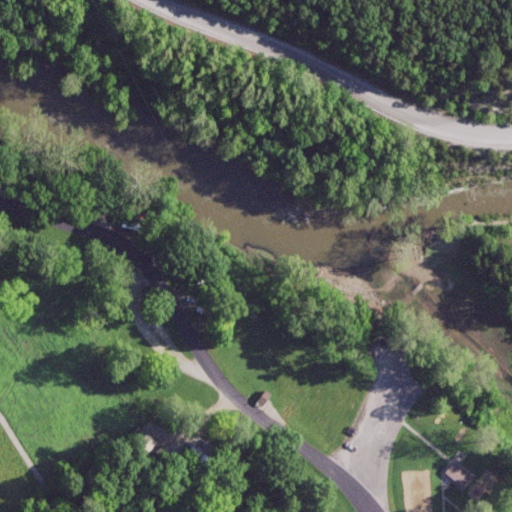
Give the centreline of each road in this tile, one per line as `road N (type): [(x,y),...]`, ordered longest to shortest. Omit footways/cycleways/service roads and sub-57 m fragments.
road 1 (residential): [(0,205),(106,234),(149,257),(189,299),(208,354),(238,402),(331,464),(378,511)]
road 2 (residential): [(164,0),(444,125),(511,134)]
